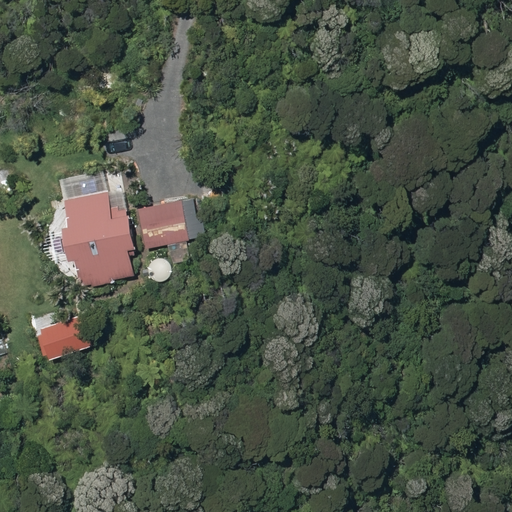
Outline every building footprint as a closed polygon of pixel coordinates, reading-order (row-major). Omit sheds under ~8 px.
[(138,274),(134,248),(141,246),(135,212),(117,216),(111,187),(68,196),(73,224),(69,225),(75,258),(81,257),(86,283),(96,281),(96,285),(115,282),(115,278),(138,274)] [(185,199),(138,208),(146,249),(193,241),(185,199)] [(188,243),(170,246),(173,263),(192,260),(188,243)] [(85,314),(48,326),(54,343),(90,331),(85,314)] [(4,336),(0,337),(0,353),(8,351),(4,336)]
